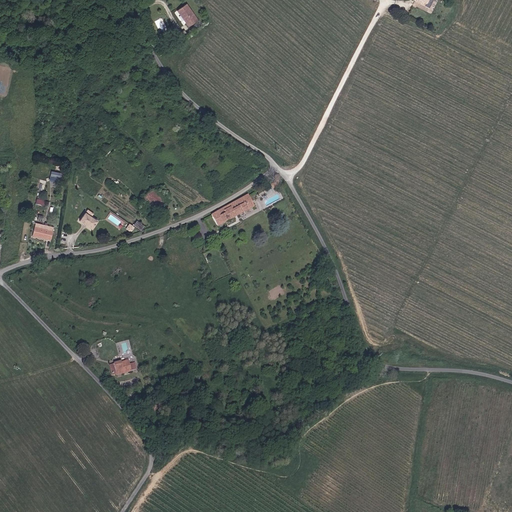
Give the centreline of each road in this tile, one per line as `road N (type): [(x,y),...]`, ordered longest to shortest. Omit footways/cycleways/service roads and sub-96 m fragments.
road 1 (unclassified): [(511,382),(376,362),(325,244),(276,164)]
road 2 (unclassified): [(123,511),(151,468),(151,443),(0,277)]
road 3 (unclassified): [(276,164),(209,211),(134,240),(0,273)]
road 4 (unclassified): [(276,164),(175,84),(139,26),(133,0)]
